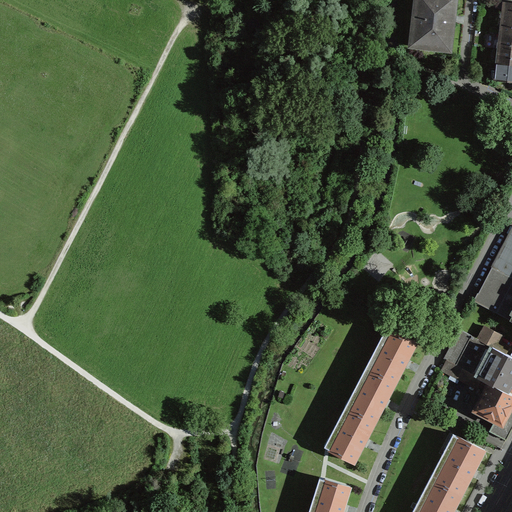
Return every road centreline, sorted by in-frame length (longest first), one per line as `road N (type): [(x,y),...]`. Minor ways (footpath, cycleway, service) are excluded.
road 1 (track): [(235,511),(231,432),(257,356),(347,222),(361,65)]
road 2 (track): [(24,326),(189,7)]
road 3 (residential): [(367,511),(412,401),(511,208)]
road 4 (track): [(231,432),(172,432),(0,309)]
road 5 (residential): [(511,102),(470,82),(465,71),(474,8)]
